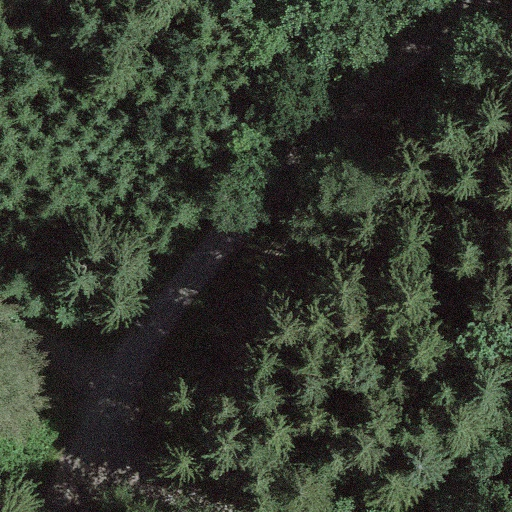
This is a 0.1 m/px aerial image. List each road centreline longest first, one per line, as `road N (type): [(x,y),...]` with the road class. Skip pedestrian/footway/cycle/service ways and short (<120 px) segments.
road 1 (track): [(471,0),(235,220),(59,511)]
road 2 (track): [(100,451),(231,511)]
